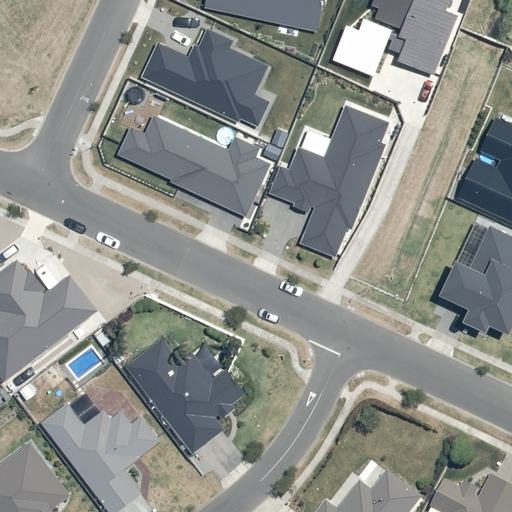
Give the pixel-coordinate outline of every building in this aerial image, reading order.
[(207,0),(206,7),(322,31),(328,2),(325,2),(324,0),(207,0)] [(453,0),(378,0),(377,4),(384,7),(380,17),(407,27),(404,34),(412,37),(403,60),(438,73),(461,13),(450,9),(453,0)] [(396,28),(370,17),(365,29),(352,23),(338,58),(377,75),(396,28)] [(163,43),(147,76),(242,121),(245,116),(261,124),(272,101),(258,94),(272,65),(233,47),(237,40),(211,28),(203,44),(199,43),(192,57),(163,43)] [(318,209),(306,240),(340,253),(351,227),(356,229),(389,143),(385,142),(393,122),(349,105),(329,155),(302,145),(293,168),(283,164),(273,192),(318,209)] [(232,147),(157,114),(149,132),(135,125),(122,153),(176,177),(175,180),(250,213),(273,163),(260,157),(265,145),(238,133),(232,147)] [(481,155),(462,196),(511,218),(511,121),(500,116),(485,149),(503,157),(500,164),(481,155)] [(494,330),(498,323),(511,329),(511,231),(495,223),(476,263),(464,257),(448,292),(476,305),(470,319),(494,330)] [(0,366),(9,379),(100,309),(73,274),(50,292),(22,255),(0,272),(0,366)] [(165,338),(129,366),(196,455),(228,430),(219,418),(249,395),(230,369),(215,380),(195,351),(183,360),(165,338)] [(70,402),(43,422),(113,511),(121,511),(145,494),(126,470),(164,441),(145,418),(135,425),(126,413),(114,420),(108,411),(89,424),(70,402)] [(33,444),(0,467),(0,511),(58,511),(57,510),(75,496),(33,444)] [(414,511),(426,496),(391,471),(375,490),(363,482),(341,510),(328,500),(318,511),(414,511)] [(511,511),(511,486),(495,477),(483,498),(448,480),(434,508),(442,511),(511,511)]
